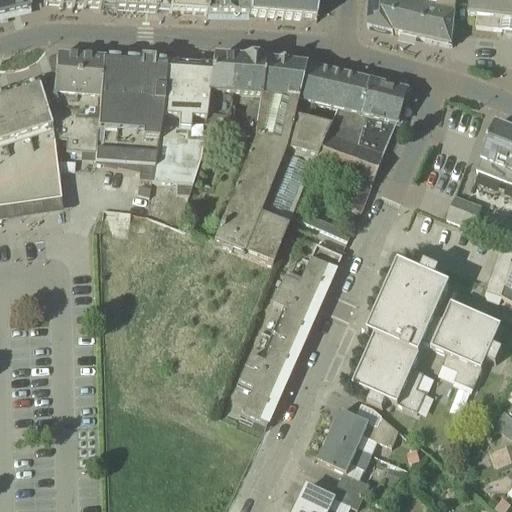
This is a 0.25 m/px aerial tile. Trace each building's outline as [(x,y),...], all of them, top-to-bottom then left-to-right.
[(27,0),(0,0),(0,18),(30,11),(27,0)] [(101,0),(43,0),(43,7),(59,8),(59,9),(62,9),(62,8),(70,9),(73,10),(73,9),(82,10),(85,10),(100,11),(101,0)] [(101,0),(100,11),(207,18),(208,18),(207,0),(101,0)] [(207,0),(208,18),(219,18),(220,16),(234,17),(234,18),(236,18),(236,17),(246,17),(246,19),(248,19),(248,18),(248,0),(207,0)] [(248,0),(248,18),(301,22),(315,24),(316,16),(317,0),(248,0)] [(369,0),(368,31),(371,32),(371,29),(391,34),(390,36),(391,36),(394,0),(369,0)] [(417,41),(427,8),(428,2),(418,0),(416,0),(394,0),(391,36),(393,37),(394,36),(417,41)] [(452,50),(457,0),(427,0),(428,2),(427,8),(417,41),(452,50)] [(511,0),(470,0),(470,1),(468,20),(477,21),(476,31),(511,35),(511,0)] [(36,88),(53,143),(66,144),(65,155),(81,156),(80,165),(95,166),(101,63),(56,60),(54,84),(51,83),(36,88)] [(241,64),(212,61),(212,63),(211,71),(207,99),(203,141),(226,144),(230,107),(238,108),(245,63),(241,63),(241,64)] [(165,68),(101,63),(95,166),(94,168),(138,179),(138,186),(151,187),(162,117),(165,68)] [(254,142),(275,66),(263,65),(263,64),(245,63),(238,108),(247,109),(242,140),(254,142)] [(311,170),(328,130),(307,125),(311,110),(335,116),(336,114),(359,118),(366,84),(304,70),(275,66),(254,142),(212,248),(241,259),(271,270),(294,212),(311,170)] [(188,200),(200,161),(203,141),(207,99),(211,71),(165,68),(162,117),(151,187),(176,189),(175,199),(188,200)] [(328,130),(311,170),(319,174),(350,185),(340,211),(359,218),(369,192),(370,192),(383,159),(395,130),(405,95),(366,84),(359,118),(336,114),(335,116),(328,130)] [(0,212),(60,204),(53,143),(36,88),(0,99),(0,212)] [(511,189),(511,133),(496,127),(477,176),(511,189)] [(473,234),(482,212),(455,201),(447,224),(473,234)] [(300,215),(294,213),(291,222),(296,224),(300,215)] [(129,217),(102,215),(99,238),(119,240),(127,241),(129,217)] [(296,224),(301,226),(305,218),(300,215),(296,224)] [(305,218),(301,226),(306,228),(310,220),(305,218)] [(306,228),(312,231),(315,222),(310,220),(306,228)] [(315,222),(312,231),(317,233),(320,224),(315,222)] [(317,233),(322,235),(325,227),(320,224),(317,233)] [(325,227),(322,235),(327,237),(330,229),(325,227)] [(327,237),(332,239),(335,231),(330,229),(327,237)] [(341,233),(335,231),(332,239),(337,242),(341,233)] [(337,242),(342,244),(346,236),(341,233),(337,242)] [(485,295),(502,301),(511,273),(511,251),(502,248),(485,295)] [(333,258),(315,250),(307,268),(298,290),(282,283),(271,309),(286,315),(275,341),(300,352),(339,266),(340,266),(344,258),(335,254),(333,258)] [(375,339),(353,389),(371,397),(367,406),(382,413),(386,404),(417,418),(426,399),(417,395),(424,379),(414,374),(425,350),(447,360),(443,370),(459,377),(455,386),(474,394),(487,364),(496,368),(503,353),(494,349),(502,330),(452,308),(444,327),(436,323),(451,290),(436,283),(440,274),(424,267),(421,276),(398,266),(377,315),(385,319),(376,340),(375,339)] [(511,307),(511,273),(502,301),(502,302),(511,307)] [(266,430),(300,352),(275,341),(263,367),(249,360),(237,386),(252,392),(240,419),(266,430)] [(329,440),(358,453),(364,440),(378,446),(392,452),(398,438),(383,424),(375,433),(370,428),(340,415),(329,440)] [(365,475),(372,459),(358,453),(329,440),(318,466),(344,478),(338,489),(364,501),(370,489),(359,485),(364,475),(365,475)] [(495,474),(511,467),(511,450),(489,459),(495,474)] [(387,471),(384,485),(401,489),(403,475),(387,471)] [(327,511),(332,501),(307,489),(296,511),(327,511)] [(351,511),(359,511),(364,501),(338,489),(332,501),(350,510),(349,511),(351,511)] [(509,511),(511,510),(503,503),(495,511),(509,511)]
